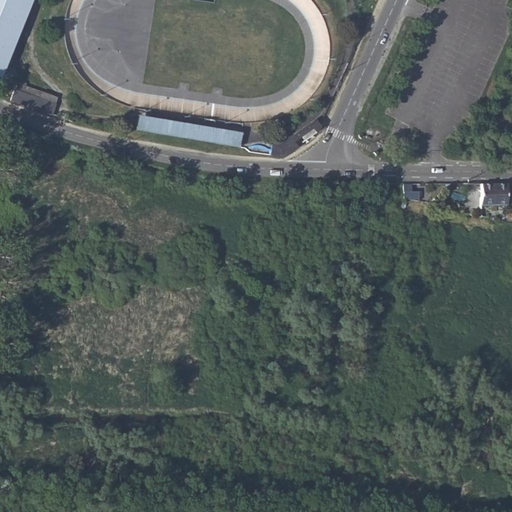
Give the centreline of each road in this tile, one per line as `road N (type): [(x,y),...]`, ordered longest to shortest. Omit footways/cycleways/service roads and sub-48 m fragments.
road 1 (secondary): [(326,169),(202,162),(0,108)]
road 2 (secondary): [(511,172),(326,169)]
road 3 (tertiary): [(396,0),(326,169)]
